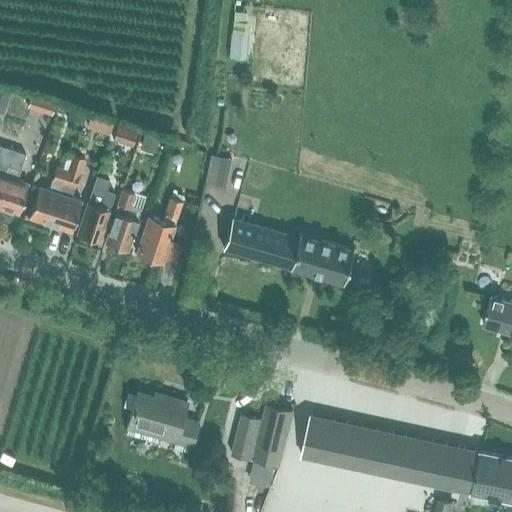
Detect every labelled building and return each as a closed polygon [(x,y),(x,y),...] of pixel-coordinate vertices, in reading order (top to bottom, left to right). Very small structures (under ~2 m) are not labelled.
[(233,22),(231,46),(244,47),(246,23),(233,22)] [(0,109),(4,111),(12,85),(0,81),(0,109)] [(56,100),(32,92),(28,104),(52,112),(56,100)] [(72,106),(68,117),(82,122),(86,111),(72,106)] [(101,116),(97,128),(110,132),(114,120),(101,116)] [(112,137),(132,144),(136,131),(117,124),(112,137)] [(148,134),(143,147),(154,151),(159,138),(148,134)] [(0,184),(4,173),(7,163),(11,149),(0,145),(0,184)] [(23,153),(11,149),(7,163),(4,173),(0,184),(0,205),(18,211),(28,181),(14,177),(18,164),(20,165),(23,153)] [(73,196),(80,173),(87,155),(74,150),(67,169),(49,222),(71,229),(81,199),(73,196)] [(49,222),(67,169),(58,166),(50,188),(38,184),(28,214),(49,222)] [(96,174),(77,231),(100,238),(110,207),(115,192),(106,189),(110,179),(96,174)] [(144,195),(124,189),(106,240),(128,247),(138,217),(137,217),(144,195)] [(172,189),(170,197),(181,200),(184,193),(172,189)] [(162,218),(148,214),(137,250),(163,259),(182,201),(181,200),(170,197),(169,196),(162,218)] [(343,282),(353,247),(299,232),(299,235),(243,218),(234,216),(233,216),(224,247),(343,282)] [(511,297),(493,291),(484,322),(511,330),(511,297)] [(0,382),(11,348),(0,344),(0,382)] [(128,426),(126,431),(155,440),(157,435),(191,445),(199,422),(183,418),(188,402),(155,392),(153,399),(137,394),(127,426),(128,426)] [(262,418),(240,412),(231,452),(278,463),(291,408),(266,402),(262,418)] [(312,412),(303,454),(472,491),(472,490),(481,449),(312,412)] [(511,455),(481,449),(472,490),(479,492),(478,498),(486,500),(487,493),(511,498),(511,455)] [(254,491),(264,468),(254,464),(244,487),(254,491)] [(438,495),(434,511),(452,511),(455,499),(438,495)]
